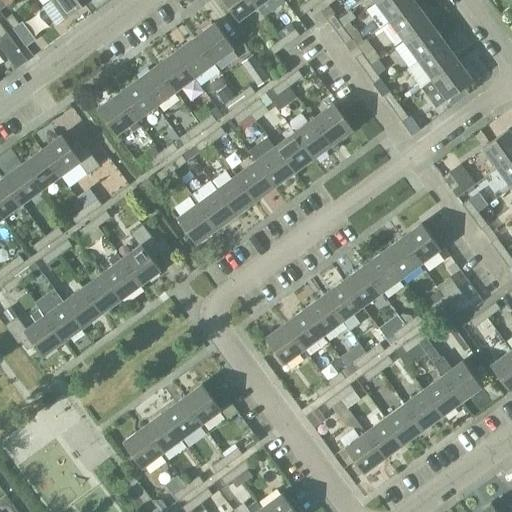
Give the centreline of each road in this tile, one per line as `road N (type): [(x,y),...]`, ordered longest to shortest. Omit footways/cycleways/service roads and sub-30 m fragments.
road 1 (residential): [(335,511),(205,332),(202,314),(511,86)]
road 2 (residential): [(0,104),(147,0)]
road 3 (residential): [(410,511),(511,437)]
